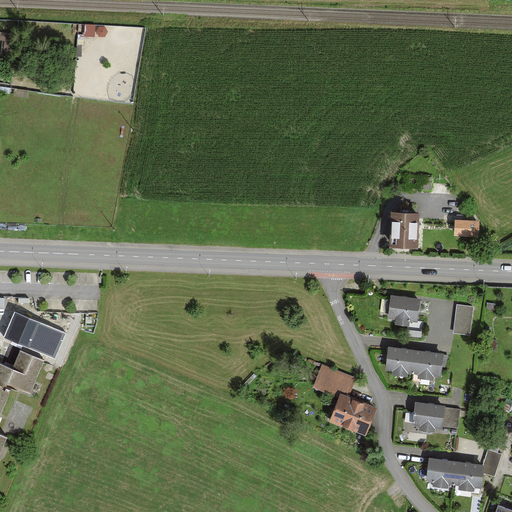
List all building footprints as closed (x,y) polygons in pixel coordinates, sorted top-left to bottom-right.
[(11,35),(0,33),(0,40),(6,41),(5,48),(9,49),(11,35)] [(417,215),(395,214),(393,245),(416,246),(417,215)] [(420,301),(392,298),(389,318),(396,319),(396,324),(407,325),(408,320),(418,321),(420,301)] [(472,307),(456,306),(453,334),(468,335),(472,307)] [(415,352),(389,349),(387,369),(413,372),(415,352)] [(0,445),(3,437),(0,436),(0,411),(11,386),(29,393),(42,362),(19,352),(11,370),(0,365),(0,445)] [(441,355),(415,352),(413,372),(438,375),(441,355)] [(352,380),(322,369),(316,386),(341,396),(332,421),(362,432),(371,408),(345,398),(352,380)] [(442,408),(416,405),(414,424),(440,427),(442,408)] [(457,462),(430,459),(427,481),(454,484),(457,462)] [(483,466),(457,462),(454,484),(480,488),(483,466)]
